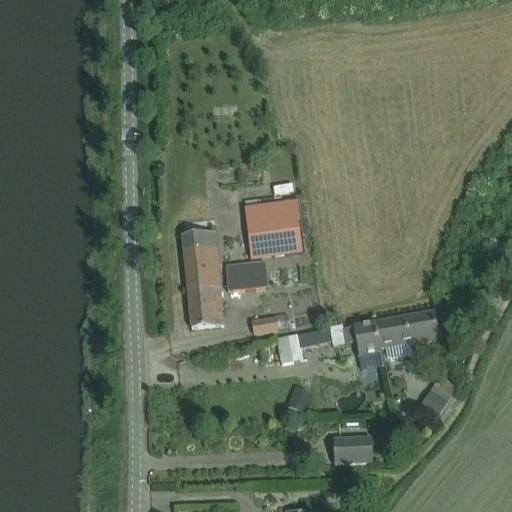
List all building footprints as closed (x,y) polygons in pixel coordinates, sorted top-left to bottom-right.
[(237,118),(201,119),(201,143),(237,142),(237,118)] [(200,119),(188,119),(189,143),(201,143),(200,119)] [(295,201),(243,209),(249,260),(303,254),(295,201)] [(214,234),(181,237),(191,331),(223,328),(219,291),(220,291),(214,234)] [(262,266),(225,270),(227,295),(264,291),(264,288),(262,266)] [(418,339),(437,335),(433,315),(375,325),(380,351),(384,350),(386,359),(389,361),(407,358),(409,355),(408,346),(419,344),(418,339)] [(251,325),(253,337),(278,332),(276,320),(251,325)] [(356,345),(358,359),(361,373),(383,369),(380,351),(375,325),(342,331),(342,328),(329,330),(329,332),(276,342),(280,367),(302,363),(299,351),(332,345),(333,349),(356,345)] [(272,357),(262,358),(263,374),(274,373),(272,357)] [(437,386),(420,411),(437,423),(454,397),(437,386)] [(304,412),(312,393),(297,387),(289,405),(304,412)] [(373,468),(371,442),(333,444),(334,470),(373,468)]
